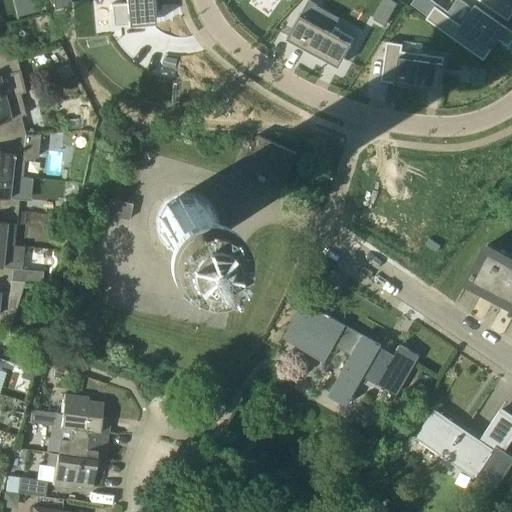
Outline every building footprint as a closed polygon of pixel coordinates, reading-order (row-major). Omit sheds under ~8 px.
[(131,0),(132,4),(126,4),(127,27),(151,25),(151,13),(160,13),(159,0),(131,0)] [(511,0),(479,0),(508,20),(511,14),(511,0)] [(435,6),(426,18),(449,35),(484,60),(499,39),(509,46),(511,41),(511,30),(475,4),(461,24),(435,6)] [(300,14),(287,38),(329,61),(339,66),(343,58),(355,38),(335,27),(332,32),(300,14)] [(387,41),(381,81),(429,88),(440,89),(441,80),(444,57),(422,53),(421,59),(401,56),(402,50),(403,44),(387,41)] [(0,98),(20,93),(26,91),(17,58),(6,61),(0,62),(0,98)] [(0,136),(26,134),(21,115),(26,114),(20,93),(0,98),(0,136)] [(0,174),(11,175),(22,176),(24,161),(38,156),(40,133),(26,134),(0,136),(0,174)] [(258,135),(241,173),(257,180),(260,173),(267,176),(264,183),(280,190),(297,153),(258,135)] [(9,197),(11,175),(0,174),(0,209),(18,211),(19,198),(9,197)] [(376,230),(398,239),(415,197),(393,188),(376,230)] [(182,196),(177,197),(173,199),(168,202),(164,207),(161,212),(159,217),(158,223),(159,228),(160,233),(162,238),(165,242),(169,246),(174,250),(179,252),(184,253),(190,253),(195,252),(201,249),(206,246),(210,242),(213,237),(215,231),(216,225),(215,220),(214,215),(212,210),(209,205),(204,201),(199,198),(194,196),(188,195),(182,196)] [(105,214),(128,219),(132,203),(109,198),(105,214)] [(14,246),(18,211),(0,209),(0,244),(4,245),(14,246)] [(106,234),(145,235),(145,214),(131,213),(130,227),(106,227),(106,234)] [(2,266),(4,245),(0,244),(0,278),(11,280),(12,267),(2,266)] [(511,275),(511,257),(511,258),(501,253),(501,252),(487,245),(468,280),(484,289),(485,286),(496,292),(494,294),(501,297),(511,275)] [(511,275),(501,297),(507,301),(509,299),(511,300),(511,275)] [(11,280),(0,278),(0,327),(4,328),(9,330),(25,281),(11,280)] [(354,351),(329,395),(347,405),(364,375),(396,394),(419,355),(400,345),(394,356),(380,348),(381,345),(315,308),(294,345),(325,362),(336,342),(354,351)] [(52,425),(108,432),(110,418),(101,417),(103,402),(87,400),(88,397),(64,394),(62,413),(32,409),(30,422),(52,425)] [(421,428),(417,435),(460,464),(476,476),(494,488),(511,462),(511,458),(500,450),(511,432),(511,418),(500,410),(478,443),(432,412),(421,428)] [(104,459),(108,432),(52,425),(50,437),(59,438),(57,453),(48,452),(104,459)] [(103,473),(104,459),(48,452),(46,465),(55,466),(52,485),(76,488),(76,485),(92,487),(94,472),(103,473)] [(18,480),(17,492),(17,493),(44,497),(46,481),(19,477),(18,480)]
